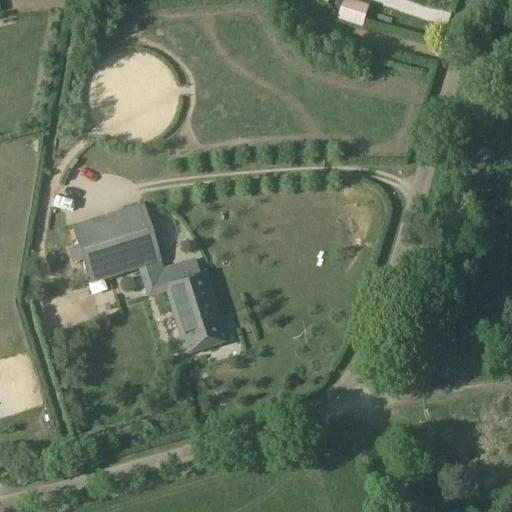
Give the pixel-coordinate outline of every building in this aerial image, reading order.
[(365,26),(369,15),(344,7),(340,18),(365,26)] [(85,185),(156,172),(147,122),(43,140),(47,160),(54,203),(55,203),(59,225),(91,220),(85,185)] [(40,220),(48,217),(45,207),(8,219),(15,243),(45,235),(40,220)] [(68,232),(86,287),(86,289),(139,273),(158,267),(141,210),(68,232)] [(158,267),(139,273),(148,302),(156,300),(166,297),(181,347),(175,349),(180,364),(204,356),(216,353),(228,349),(224,336),(221,337),(203,283),(199,285),(198,280),(193,265),(161,276),(158,267)] [(98,328),(78,328),(78,339),(98,339),(98,328)] [(129,358),(132,372),(166,366),(164,351),(129,358)] [(0,449),(72,436),(70,426),(93,422),(90,406),(0,422),(0,449)]
